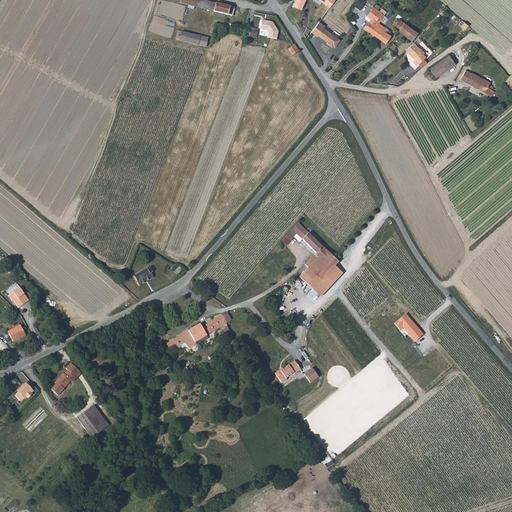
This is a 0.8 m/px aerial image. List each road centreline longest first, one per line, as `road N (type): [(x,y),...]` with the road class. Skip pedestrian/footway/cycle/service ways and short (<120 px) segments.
road 1 (unclassified): [(340,109),(175,286),(0,374)]
road 2 (unclassified): [(340,109),(420,262),(511,369)]
road 3 (unclassified): [(274,4),(340,109)]
